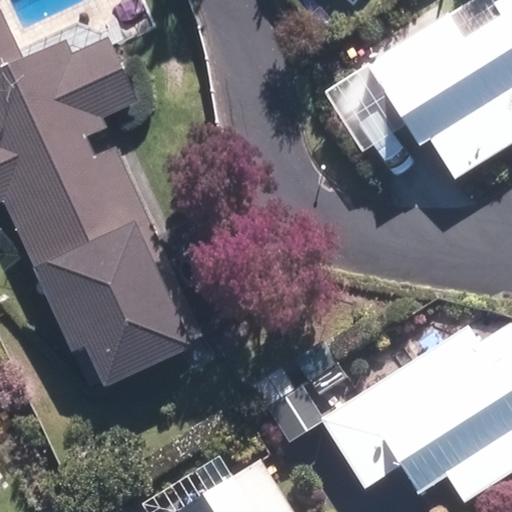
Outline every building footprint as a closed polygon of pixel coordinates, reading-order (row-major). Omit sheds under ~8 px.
[(441,143),(465,182),(511,152),(511,1),(504,7),(511,19),(476,42),(461,17),(379,68),(431,151),(441,143)] [(209,336),(126,150),(108,158),(99,139),(118,130),(114,121),(148,106),(120,42),(84,57),(78,44),(35,64),(14,15),(0,21),(0,210),(15,204),(48,280),(53,277),(88,358),(101,352),(120,392),(208,352),(203,339),(209,336)] [(511,363),(505,368),(479,328),(329,422),(375,493),(412,470),(430,497),(459,479),(475,504),(511,480),(511,363)] [(331,343),(300,363),(315,384),(345,364),(331,343)] [(289,369),(260,387),(274,408),(303,390),(289,369)] [(303,511),(272,462),(191,511),(303,511)]
